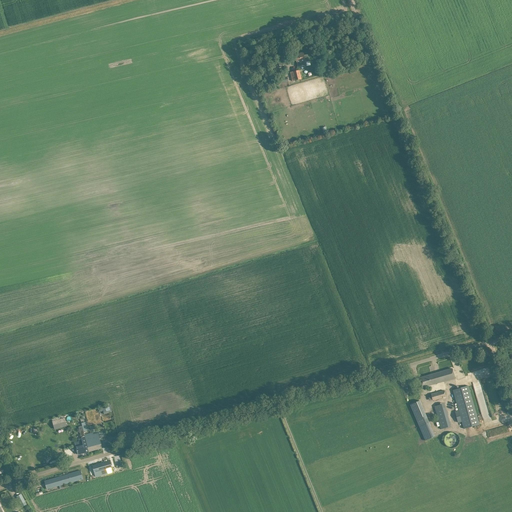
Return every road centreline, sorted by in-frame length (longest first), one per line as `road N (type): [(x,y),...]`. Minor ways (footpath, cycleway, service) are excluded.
road 1 (unclassified): [(0,488),(511,334)]
road 2 (unclassified): [(242,42),(346,20),(347,0)]
